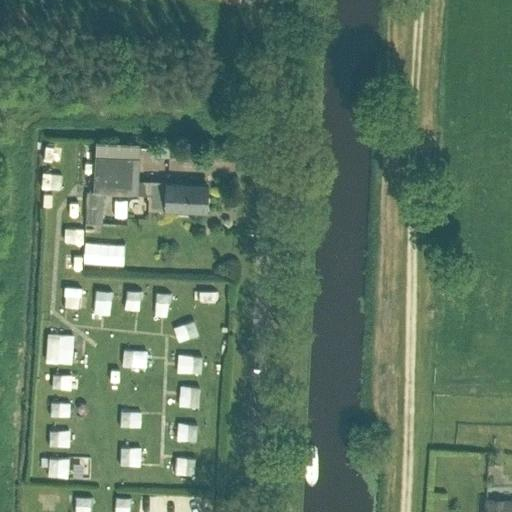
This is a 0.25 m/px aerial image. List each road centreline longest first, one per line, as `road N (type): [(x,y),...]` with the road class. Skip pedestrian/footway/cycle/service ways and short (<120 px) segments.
road 1 (unclassified): [(250,511),(275,0)]
road 2 (track): [(404,511),(421,0)]
